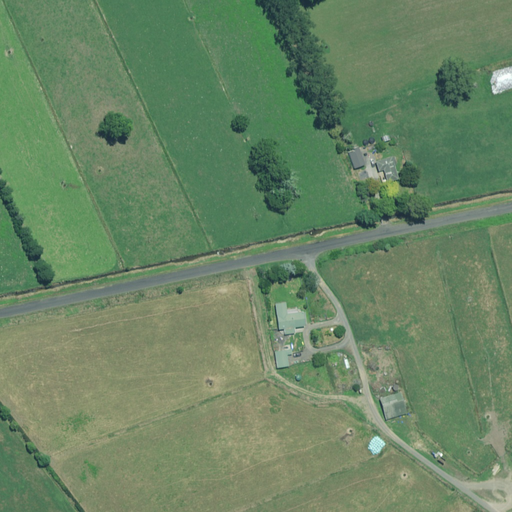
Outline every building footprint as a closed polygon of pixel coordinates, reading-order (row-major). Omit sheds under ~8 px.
[(365,164),(359,148),(348,153),(354,169),(365,164)] [(398,179),(392,157),(375,162),(380,176),(384,175),(386,183),(398,179)] [(287,313),(286,303),(275,304),(278,330),(283,329),(284,335),(295,334),(294,327),(305,327),(304,312),(287,313)] [(292,354),(292,349),(275,352),(277,368),(289,366),(287,355),(292,354)] [(407,414),(401,393),(379,399),(385,420),(407,414)]
